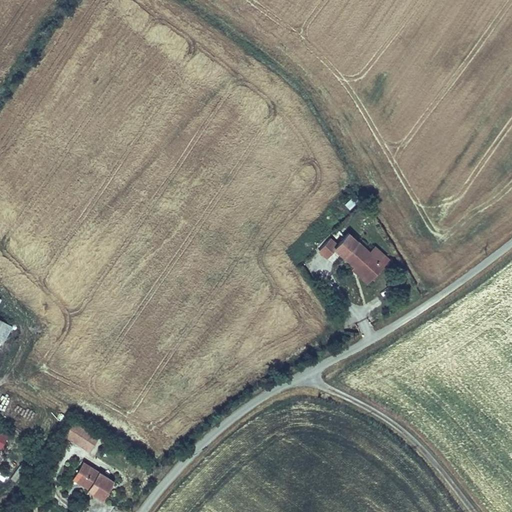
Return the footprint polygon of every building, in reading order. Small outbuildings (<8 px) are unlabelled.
[(328,241),(317,252),(324,260),(333,251),(354,269),(369,282),(382,266),(369,255),(346,235),(335,247),(328,241)] [(374,248),(369,255),(382,266),(387,260),(374,248)] [(369,282),(354,269),(350,273),(365,286),(369,282)] [(0,345),(8,333),(0,327),(0,345)] [(66,424),(58,438),(83,453),(92,440),(66,424)] [(107,483),(77,464),(68,480),(82,489),(80,492),(96,501),(107,483)] [(130,465),(127,474),(139,479),(143,471),(130,465)]
